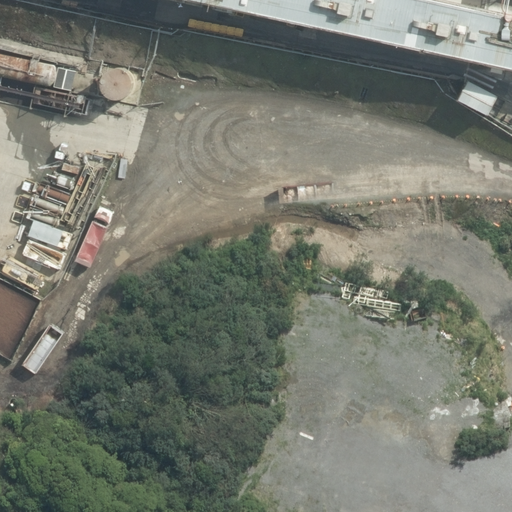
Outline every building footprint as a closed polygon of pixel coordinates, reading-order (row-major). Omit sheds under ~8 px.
[(172,0),(511,73),(511,20),(420,0),(172,0)] [(130,94),(132,89),(133,84),(131,78),(128,74),(124,70),(119,69),(113,69),(108,71),(104,74),(101,79),(100,84),(100,89),(102,94),(106,98),(111,101),(116,102),(122,101),(126,98),(130,94)] [(498,97),(467,81),(456,101),(487,118),(498,97)] [(85,224),(101,181),(82,174),(66,217),(85,224)] [(41,304),(0,283),(0,363),(9,367),(41,304)]
